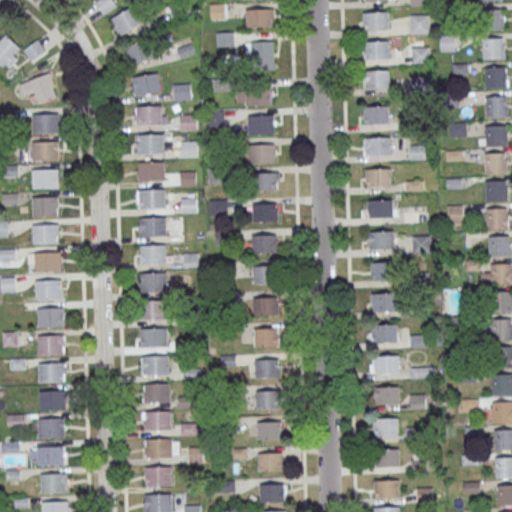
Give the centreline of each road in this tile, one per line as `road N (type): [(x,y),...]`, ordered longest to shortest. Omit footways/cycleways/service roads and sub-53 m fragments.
road 1 (residential): [(105,511),(94,90),(70,32),(37,0)]
road 2 (residential): [(327,511),(315,0)]
